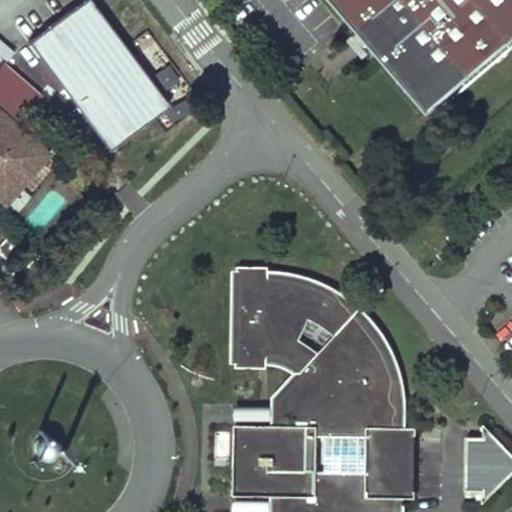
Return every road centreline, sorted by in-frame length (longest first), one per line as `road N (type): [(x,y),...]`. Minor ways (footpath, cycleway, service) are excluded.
road 1 (residential): [(270,124),(511,407)]
road 2 (residential): [(127,255),(270,124)]
road 3 (residential): [(270,124),(169,0)]
road 4 (secondary): [(133,511),(152,469),(154,434),(124,370)]
